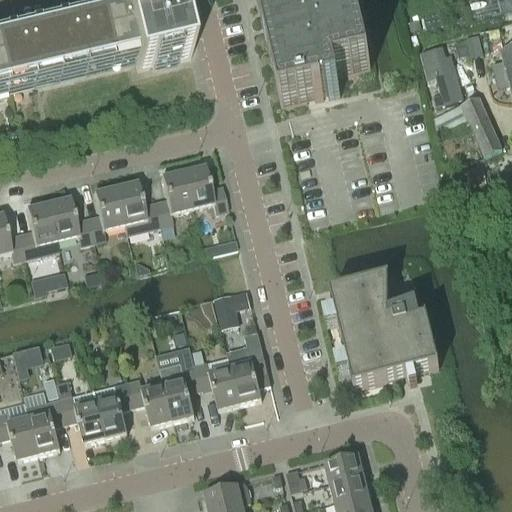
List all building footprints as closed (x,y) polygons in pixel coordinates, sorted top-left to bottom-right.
[(254,0),(261,26),(264,26),(280,94),(277,95),(282,114),(340,100),(336,84),(370,76),(366,57),(363,57),(349,0),(254,0)] [(0,96),(133,65),(136,76),(190,63),(175,2),(155,7),(158,18),(152,19),(151,13),(0,48),(0,96)] [(459,61),(469,59),(470,62),(483,59),(478,39),(465,42),(465,43),(455,46),(459,61)] [(463,104),(451,61),(445,62),(442,52),(419,58),(426,85),(436,82),(441,100),(433,102),(435,112),(463,104)] [(491,70),(495,83),(511,78),(511,52),(501,56),(504,67),(491,70)] [(511,78),(495,83),(498,95),(510,92),(511,99),(511,78)] [(487,116),(481,102),(448,117),(434,124),(437,138),(466,125),(487,116)] [(493,128),(487,116),(466,125),(471,137),(493,128)] [(504,154),(493,128),(471,137),(483,163),(504,154)] [(204,172),(182,177),(191,215),(212,210),(214,220),(227,217),(221,192),(209,195),(204,172)] [(470,194),(486,190),(482,174),(466,178),(470,194)] [(166,206),(154,208),(160,233),(172,230),(170,220),(191,215),(182,177),(160,183),(166,206)] [(136,188),(115,193),(123,231),(126,241),(160,233),(154,208),(142,211),(136,188)] [(98,222),(86,224),(92,249),(105,246),(102,236),(123,231),(115,193),(93,199),(98,222)] [(69,204),(47,209),(56,247),(77,242),(79,252),(92,249),(86,224),(75,227),(69,204)] [(31,238),(19,240),(25,265),(37,262),(35,252),(56,247),(47,209),(25,215),(31,238)] [(2,220),(0,220),(0,260),(10,258),(12,268),(25,265),(19,240),(7,243),(2,220)] [(353,395),(399,384),(439,374),(426,324),(425,324),(425,325),(418,327),(414,311),(389,322),(388,287),(389,287),(389,285),(330,300),(353,395)] [(247,300),(214,308),(221,338),(239,333),(236,319),(251,316),(247,300)] [(251,368),(230,373),(240,411),(261,405),(256,382),(268,379),(262,355),(249,358),(251,368)] [(207,368),(194,372),(200,396),(212,393),(218,416),(240,411),(230,373),(209,378),(207,368)] [(184,384),(163,390),(172,427),(194,422),(188,399),(200,396),(194,372),(181,375),(184,384)] [(105,444),(93,396),(92,396),(93,397),(72,402),(68,385),(56,388),(60,405),(66,430),(78,427),(83,450),(105,444)] [(139,385),(127,388),(133,413),(145,410),(150,433),(172,427),(163,390),(142,395),(139,385)] [(94,396),(93,396),(105,444),(127,439),(121,416),(133,413),(127,388),(94,397),(94,396)] [(60,455),(54,433),(66,430),(60,405),(26,414),(29,423),(38,461),(60,455)] [(5,419),(0,420),(0,446),(11,443),(16,466),(38,461),(29,423),(8,429),(5,419)] [(357,460),(324,468),(329,489),(363,481),(357,460)] [(300,490),(297,475),(285,478),(289,492),(300,490)] [(279,480),(272,482),(275,493),(282,491),(279,480)] [(363,481),(329,489),(334,509),(368,501),(363,481)] [(245,488),(204,499),(207,511),(237,511),(242,511),(250,509),(250,508),(251,505),(250,502),(249,495),(247,492),(245,490),(245,488)] [(300,490),(289,492),(290,499),(302,496),(300,490)] [(370,511),(368,501),(334,509),(334,511),(370,511)]
